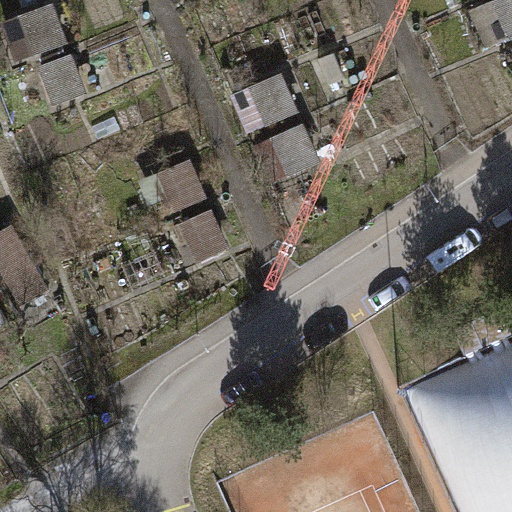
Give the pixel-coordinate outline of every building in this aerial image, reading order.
[(511,0),(499,0),(475,10),(490,47),(511,37),(511,0)] [(52,9),(1,30),(17,67),(67,46),(52,9)] [(69,54),(38,65),(52,104),(83,93),(69,54)] [(284,74),(233,95),(248,132),(299,111),(284,74)] [(308,128),(277,139),(291,178),(322,167),(308,128)] [(190,162),(159,173),(173,212),(204,200),(190,162)] [(215,214),(184,225),(198,264),(229,252),(215,214)]
